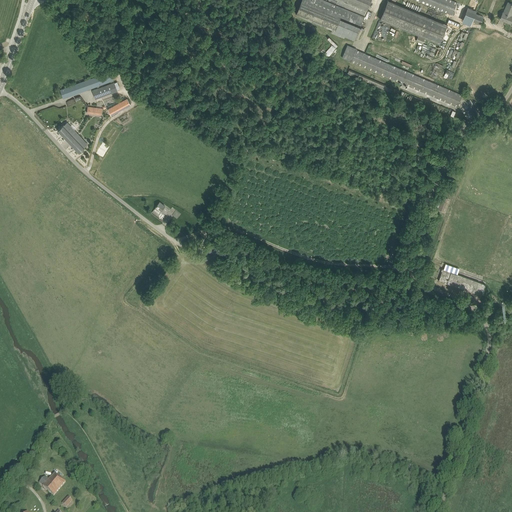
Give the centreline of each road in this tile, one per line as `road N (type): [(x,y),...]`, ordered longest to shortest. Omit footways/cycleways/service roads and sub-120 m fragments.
road 1 (unclassified): [(439,511),(488,331),(479,313),(413,277),(405,255),(463,128),(499,106)]
road 2 (unclassified): [(177,241),(108,195),(0,92)]
